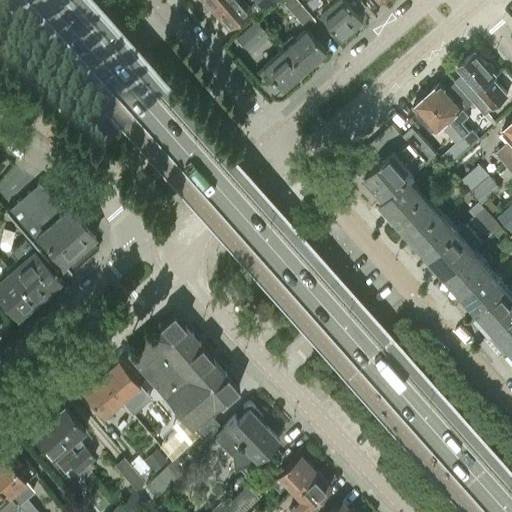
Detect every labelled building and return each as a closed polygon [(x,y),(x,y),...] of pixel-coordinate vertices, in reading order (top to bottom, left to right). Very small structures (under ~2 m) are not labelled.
[(205,0),(213,8),(222,0),(205,0)] [(261,0),(222,0),(213,8),(227,24),(250,4),(258,13),(266,5),(261,0)] [(315,19),(300,2),(297,0),(282,0),(306,27),(315,19)] [(331,0),(332,1),(319,12),(340,36),(361,17),(356,11),(364,4),(360,0),(331,0)] [(251,51),(271,34),(256,17),(236,34),(251,51)] [(304,67),(325,49),(305,27),(294,37),(291,34),(282,42),(304,67)] [(282,87),(304,67),(282,42),(281,43),(284,46),(262,65),(282,87)] [(491,64),(487,63),(475,50),(457,66),(478,89),(470,96),(485,113),(507,93),(493,77),(496,74),(494,71),(494,68),(491,64)] [(469,114),(462,107),(440,82),(426,93),(472,145),(480,137),(473,128),(470,130),(461,121),(469,114)] [(460,155),(472,145),(426,93),(413,105),(435,130),(442,124),(457,142),(452,146),(460,155)] [(511,119),(502,128),(511,138),(495,152),(504,162),(511,154),(511,119)] [(408,140),(402,134),(393,123),(359,153),(358,163),(386,194),(387,195),(410,175),(411,175),(415,171),(436,152),(417,132),(408,140)] [(472,191),(490,175),(479,162),(461,178),(472,191)] [(426,193),(411,175),(410,175),(387,195),(386,194),(381,198),(398,218),(426,193)] [(482,202),(500,186),(490,175),(472,191),(482,202)] [(449,203),(467,187),(460,178),(442,194),(449,203)] [(59,198),(61,196),(38,180),(7,208),(61,270),(67,264),(70,267),(98,243),(93,238),(97,234),(70,203),(67,205),(59,198)] [(415,236),(443,211),(426,193),(398,218),(415,236)] [(483,204),(485,206),(491,213),(497,207),(489,198),(483,204)] [(479,200),(469,208),(475,215),(477,213),(485,206),(483,204),(479,200)] [(509,233),(511,230),(511,208),(509,205),(495,217),(509,233)] [(501,224),(494,216),(491,213),(485,206),(477,213),(493,231),(501,224)] [(459,229),(458,229),(443,211),(415,236),(431,254),(459,229)] [(474,247),(482,240),(466,222),(458,229),(459,229),(431,254),(447,273),(475,248),(474,247)] [(498,241),(506,251),(511,246),(511,240),(506,234),(498,241)] [(52,271),(53,270),(24,238),(10,250),(17,257),(7,266),(10,270),(34,298),(53,282),(46,275),(51,270),(52,271)] [(463,291),(491,266),(475,248),(447,273),(463,291)] [(480,310),(508,285),(491,266),(463,291),(480,310)] [(0,293),(17,313),(34,298),(10,270),(1,278),(0,277),(0,293)] [(496,328),(511,314),(511,289),(508,285),(480,310),(496,328)] [(206,412),(237,385),(173,312),(128,351),(191,425),(198,433),(199,433),(213,420),(206,412)] [(511,346),(511,314),(496,328),(511,346)] [(123,398),(139,384),(118,359),(101,373),(123,398)] [(105,414),(123,398),(101,373),(83,388),(105,414)] [(133,415),(142,408),(134,399),(126,405),(133,415)] [(213,420),(199,433),(208,441),(217,432),(232,448),(235,466),(256,458),(279,437),(260,417),(264,414),(253,402),(252,401),(250,400),(249,400),(248,400),(247,400),(247,401),(246,401),(246,402),(243,404),(244,405),(220,428),(213,420)] [(78,435),(86,429),(65,404),(49,417),(87,462),(95,455),(78,435)] [(79,469),(87,462),(49,417),(32,431),(60,463),(68,457),(79,469)] [(180,430),(176,434),(176,439),(180,443),(185,443),(189,439),(189,434),(185,430),(180,430)] [(199,433),(198,433),(145,482),(156,494),(210,443),(208,441),(199,433)] [(143,457),(153,469),(167,458),(156,446),(143,457)] [(292,490),(315,468),(300,452),(270,480),(278,488),(284,482),(292,490)] [(135,487),(145,479),(124,454),(114,462),(135,487)] [(6,455),(0,459),(0,479),(1,480),(12,494),(11,494),(26,511),(40,511),(18,486),(27,479),(6,455)] [(300,511),(330,484),(315,468),(292,490),(299,497),(292,504),(300,511)] [(261,477),(254,483),(261,489),(267,483),(261,477)] [(0,479),(0,511),(5,511),(9,510),(10,511),(26,511),(11,494),(12,494),(1,480),(0,479)] [(240,511),(258,496),(246,484),(216,511),(240,511)] [(130,511),(138,511),(148,504),(137,491),(122,503),(130,511)] [(211,511),(215,511),(228,500),(224,497),(210,511),(211,511)] [(129,511),(120,501),(107,511),(129,511)] [(336,503),(326,511),(358,511),(353,505),(351,507),(348,505),(343,510),(336,503)]
